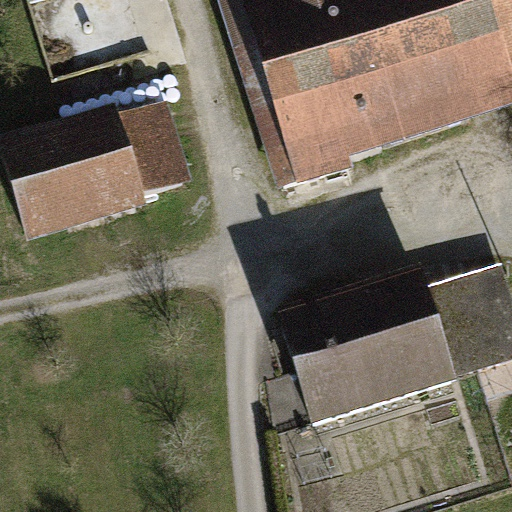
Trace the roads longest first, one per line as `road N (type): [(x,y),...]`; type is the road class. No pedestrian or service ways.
road 1 (track): [(511,254),(422,233),(236,248)]
road 2 (track): [(236,248),(255,511)]
road 3 (track): [(236,248),(188,0)]
road 4 (track): [(0,305),(236,248)]
